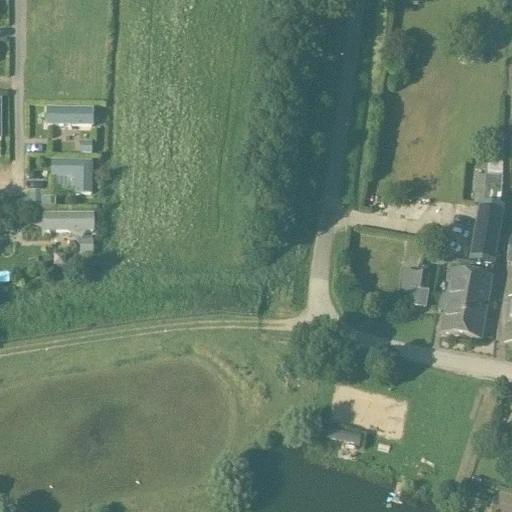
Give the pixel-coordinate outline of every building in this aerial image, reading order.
[(458,46),(456,64),(480,66),(482,48),(458,46)] [(93,130),(93,112),(46,111),(45,129),(93,130)] [(500,211),(502,180),(502,136),(492,136),(492,157),(488,157),(488,179),(484,179),(482,208),(479,207),(468,265),(470,266),(467,277),(451,274),(446,299),(440,298),(437,314),(444,315),(440,335),(480,342),(491,282),(490,281),(492,270),(494,270),(496,259),(499,239),(504,212),(500,211)] [(82,157),(92,157),(92,144),(82,144),(82,157)] [(51,164),(50,181),(74,181),(74,198),(92,198),(93,164),(51,164)] [(30,199),(30,208),(42,208),(42,199),(30,199)] [(92,216),(42,216),(43,235),(92,235),(92,216)] [(510,241),(499,239),(496,259),(507,260),(510,241)] [(92,244),(83,244),(82,256),(92,256),(92,244)] [(428,271),(418,269),(417,275),(401,272),(398,291),(410,293),(408,309),(425,311),(428,295),(426,295),(430,277),(427,276),(428,271)] [(473,479),(471,485),(479,488),(481,482),(473,479)]
